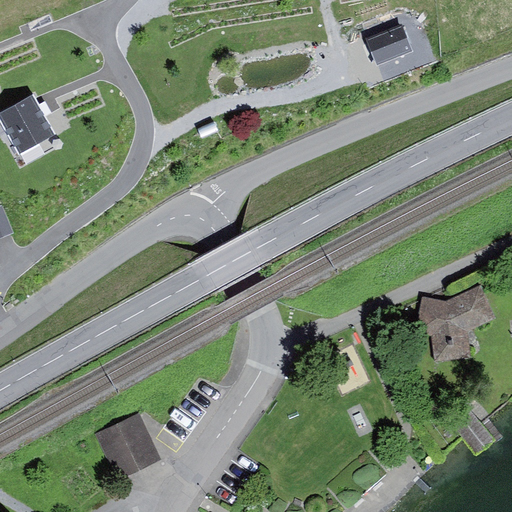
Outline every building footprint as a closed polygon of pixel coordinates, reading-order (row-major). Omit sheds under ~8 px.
[(402,26),(367,40),(377,65),(412,51),(402,26)] [(37,96),(1,117),(21,152),(57,130),(37,96)] [(495,319),(480,287),(447,301),(423,298),(415,332),(432,335),(435,358),(470,358),(469,334),(495,319)] [(470,409),(448,427),(476,462),(498,444),(470,409)] [(139,415),(98,436),(121,481),(162,460),(139,415)]
